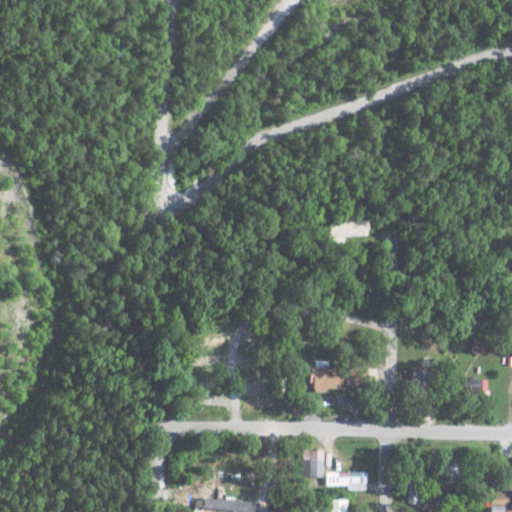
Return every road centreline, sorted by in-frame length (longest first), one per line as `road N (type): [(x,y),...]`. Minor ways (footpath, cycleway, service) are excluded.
road 1 (residential): [(511,51),(272,138),(198,201),(171,204)]
road 2 (residential): [(511,436),(192,427),(165,446)]
road 3 (residential): [(390,511),(397,245)]
road 4 (residential): [(237,428),(232,353),(241,326),(295,303),(395,325)]
road 5 (residential): [(163,161),(298,0)]
road 6 (residential): [(163,161),(177,0)]
